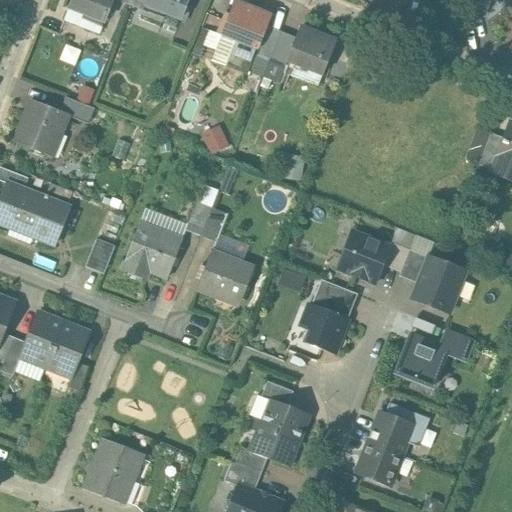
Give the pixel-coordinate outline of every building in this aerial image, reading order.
[(116,0),(74,0),(71,9),(108,23),(116,1),(116,0)] [(150,0),(130,0),(128,5),(145,12),(148,6),(150,0)] [(188,0),(150,0),(148,6),(181,19),(188,0)] [(272,17),(236,3),(222,37),(237,43),(227,69),(249,77),(250,73),(257,56),(259,51),(259,52),(268,28),(272,17)] [(281,33),(268,28),(259,52),(259,51),(257,56),(269,61),(281,33)] [(337,43),(301,29),(297,39),(288,62),(289,63),(324,76),(337,43)] [(297,39),(281,33),(269,61),(287,68),(289,63),(288,62),(297,39)] [(269,61),(257,56),(250,73),(263,78),(269,61)] [(287,68),(269,61),(263,78),(281,85),(287,68)] [(94,109),(67,99),(62,112),(76,118),(89,123),(94,109)] [(62,112),(34,101),(17,143),(54,158),(63,135),(68,137),(76,118),(62,112)] [(212,153),(229,146),(220,125),(203,133),(212,153)] [(511,126),(508,125),(502,140),(490,171),(488,174),(509,183),(511,175),(511,126)] [(502,140),(489,135),(477,166),(490,171),(502,140)] [(218,192),(227,195),(238,166),(229,163),(218,192)] [(27,179),(0,168),(0,182),(6,184),(6,183),(23,190),(27,179)] [(23,190),(6,183),(6,184),(0,199),(0,225),(31,237),(53,246),(68,208),(47,199),(47,197),(45,196),(44,198),(23,190)] [(227,195),(218,192),(211,209),(222,213),(229,196),(227,195)] [(195,203),(184,231),(200,237),(211,209),(195,203)] [(211,209),(200,237),(216,244),(219,235),(227,215),(222,213),(211,209)] [(181,241),(140,224),(126,258),(150,267),(148,272),(166,279),(181,241)] [(387,247),(351,233),(344,251),(351,254),(343,272),(374,284),(381,266),(389,248),(387,247)] [(216,244),(212,253),(240,264),(245,251),(231,246),(233,241),(219,235),(216,244)] [(96,240),(85,268),(103,275),(114,248),(96,240)] [(409,251),(389,243),(387,247),(389,248),(381,266),(400,273),(409,251)] [(212,253),(211,253),(196,291),(215,298),(217,293),(240,303),(253,269),(240,264),(212,253)] [(474,276),(436,261),(418,306),(456,321),(474,276)] [(281,270),(279,286),(303,290),(305,274),(281,270)] [(349,292),(320,280),(316,292),(344,303),(349,292)] [(344,303),(316,292),(310,305),(309,304),(300,326),(309,329),(304,344),(333,355),(345,324),(340,322),(338,318),(344,303)] [(0,298),(0,341),(3,334),(15,304),(0,298)] [(63,322),(37,311),(24,342),(19,355),(21,356),(46,366),(63,322)] [(89,332),(63,322),(46,366),(70,375),(71,376),(77,362),(89,332)] [(473,341),(446,331),(441,343),(455,349),(452,357),(465,362),(473,341)] [(3,334),(0,341),(0,363),(4,364),(5,361),(14,339),(3,334)] [(447,351),(409,336),(395,373),(432,388),(447,351)] [(21,356),(19,355),(24,342),(14,339),(5,361),(17,366),(21,356)] [(17,366),(5,361),(1,372),(13,377),(17,366)] [(89,367),(77,362),(71,376),(70,375),(67,384),(80,390),(89,367)] [(293,392),(267,382),(261,397),(260,398),(269,401),(269,400),(287,407),(293,392)] [(287,407),(269,400),(269,401),(260,398),(261,397),(256,396),(248,415),(253,417),(251,423),(298,442),(309,416),(287,407)] [(428,420),(388,404),(384,414),(380,412),(372,430),(406,443),(417,448),(428,420)] [(298,442),(251,423),(249,429),(257,432),(249,451),(248,452),(266,459),(288,468),(298,442)] [(406,443),(372,430),(367,443),(401,456),(406,443)] [(104,441),(85,487),(123,503),(142,457),(104,441)] [(401,456),(367,443),(356,473),(389,486),(401,456)] [(266,459),(248,452),(249,451),(241,448),(235,463),(234,464),(260,474),(266,459)] [(260,474),(234,464),(235,463),(231,462),(223,481),(236,487),(237,486),(253,492),(260,474)] [(262,493),(259,494),(253,492),(237,486),(236,487),(234,491),(229,493),(226,501),(228,506),(226,511),(279,511),(283,504),(269,498),(268,496),(262,493)]
